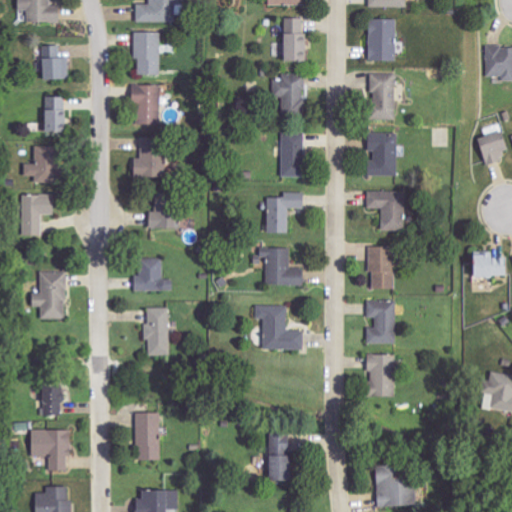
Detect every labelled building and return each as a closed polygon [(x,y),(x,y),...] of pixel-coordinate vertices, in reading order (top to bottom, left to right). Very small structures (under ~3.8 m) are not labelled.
[(26,23),(60,22),(60,6),(51,6),(50,0),(17,0),(18,11),(26,10),(26,23)] [(176,22),(175,0),(151,0),(151,4),(136,5),(136,22),(176,22)] [(369,0),(369,8),(407,7),(406,0),(369,0)] [(306,19),(283,18),(283,62),(305,62),(306,19)] [(368,61),(396,62),(397,20),(369,19),(368,61)] [(161,75),(162,33),(135,32),(135,60),(138,60),(138,75),(161,75)] [(60,46),(40,46),(41,80),(69,79),(69,58),(60,58),(60,46)] [(488,77),(503,77),(503,81),(511,81),(511,46),(488,46),(488,77)] [(274,80),(275,114),(306,113),(305,74),(282,75),(282,79),(274,80)] [(395,121),(396,75),(372,74),(371,101),(369,101),(368,120),(395,121)] [(134,125),(161,126),(162,85),(136,84),(134,125)] [(67,97),(45,97),(44,133),(66,133),(67,97)] [(487,166),(509,157),(500,131),(477,140),(487,166)] [(398,176),(399,133),(368,133),(368,152),(374,152),(374,161),(368,160),(368,175),(398,176)] [(282,177),(301,177),(301,156),(306,156),(305,135),(281,135),(282,177)] [(24,164),(24,177),(35,177),(35,183),(55,183),(56,147),(36,146),(36,164),(24,164)] [(268,198),(266,233),(288,234),(288,209),(302,209),(303,193),(284,192),(283,198),(268,198)] [(381,231),(405,231),(404,192),(368,192),(368,209),(381,209),(381,231)] [(149,228),(180,229),(181,194),(157,193),(156,211),(150,211),(149,228)] [(23,195),(24,236),(42,236),(42,215),(54,215),(54,194),(23,195)] [(371,247),(370,289),(395,290),(396,248),(371,247)] [(303,286),(304,269),(291,269),(291,248),(261,248),(261,266),(267,266),(266,285),(303,286)] [(470,278),(505,276),(505,255),(470,256),(470,278)] [(135,290),(172,291),(172,279),(163,279),(164,258),(139,257),(139,275),(135,275),(135,290)] [(66,319),(67,272),(41,271),(41,293),(32,293),(32,307),(43,307),(43,319),(66,319)] [(368,318),(375,318),(375,328),(367,328),(368,344),(398,344),(397,300),(368,301),(368,318)] [(263,350),(303,350),(303,331),(287,331),(288,307),(257,306),(256,319),(264,319),(263,350)] [(170,308),(148,308),(148,325),(147,325),(147,356),(171,355),(170,308)] [(396,355),(368,354),(367,397),(395,398),(396,355)] [(511,375),(511,374),(491,372),(490,381),(484,380),(482,395),(492,396),(490,410),(511,412),(511,384),(511,375)] [(62,388),(43,389),(43,416),(62,415),(62,388)] [(138,413),(137,461),(161,461),(162,414),(138,413)] [(70,431),(32,430),(31,457),(50,457),(49,471),(70,471),(70,431)] [(268,481),(286,482),(287,435),(269,434),(268,481)] [(380,507),(404,506),(403,489),(399,489),(398,466),(378,467),(380,507)] [(72,511),(72,487),(47,487),(47,493),(36,494),(36,511),(72,511)] [(141,492),(141,500),(135,500),(135,511),(164,511),(165,510),(180,510),(179,491),(141,492)]
